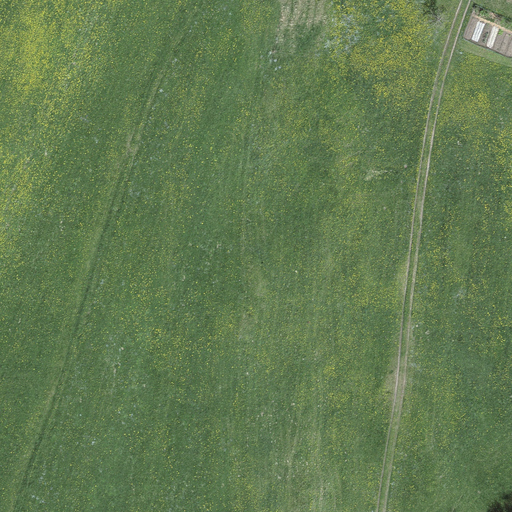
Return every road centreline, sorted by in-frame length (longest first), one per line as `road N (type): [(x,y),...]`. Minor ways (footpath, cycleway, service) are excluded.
road 1 (track): [(385,511),(438,114),(472,0)]
road 2 (track): [(39,461),(144,112),(200,0)]
